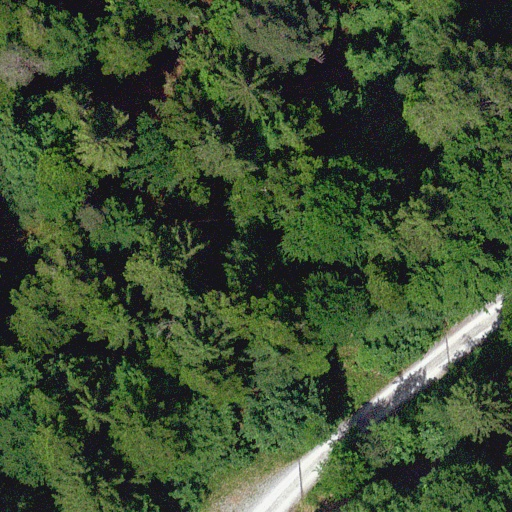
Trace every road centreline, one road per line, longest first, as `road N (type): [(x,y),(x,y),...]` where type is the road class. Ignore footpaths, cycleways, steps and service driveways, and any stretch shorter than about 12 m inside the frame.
road 1 (track): [(511,317),(441,359),(272,511)]
road 2 (track): [(322,511),(511,446)]
